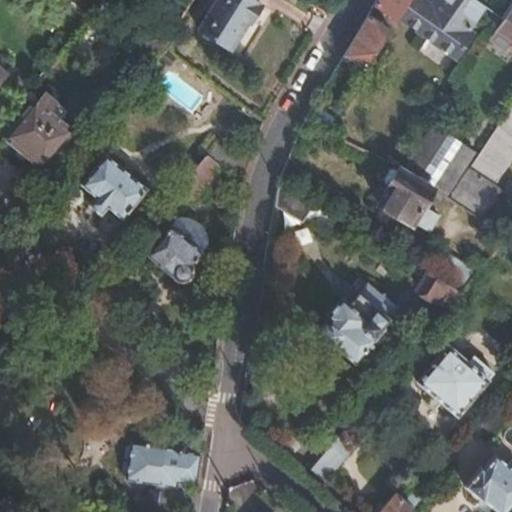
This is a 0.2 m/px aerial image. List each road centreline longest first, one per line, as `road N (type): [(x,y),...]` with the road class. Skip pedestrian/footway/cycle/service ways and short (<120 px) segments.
road 1 (unclassified): [(222,416),(274,133),(354,0)]
road 2 (residential): [(222,416),(175,404),(0,254)]
road 3 (residential): [(331,511),(265,457),(219,442)]
